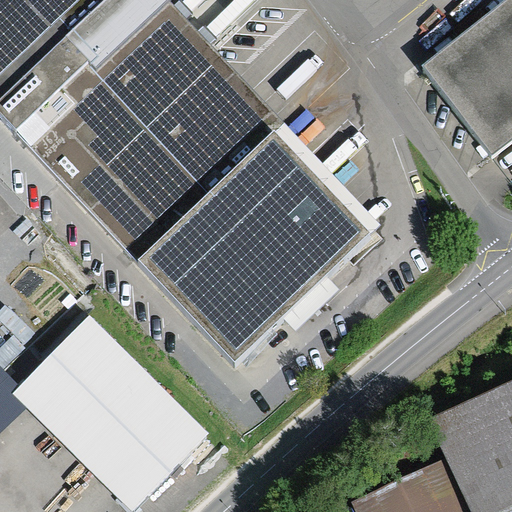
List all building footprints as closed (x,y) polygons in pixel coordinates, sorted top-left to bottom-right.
[(163,0),(0,0),(0,108),(237,354),(369,228),(156,7),(163,0)] [(511,133),(511,0),(504,0),(415,69),(482,156),(511,133)] [(133,511),(210,435),(91,319),(20,392),(14,398),(24,408),(130,511),(133,511)] [(20,392),(0,371),(0,432),(24,408),(14,398),(20,392)] [(511,511),(511,383),(422,426),(461,511),(511,511)] [(456,511),(434,463),(344,504),(347,511),(456,511)]
